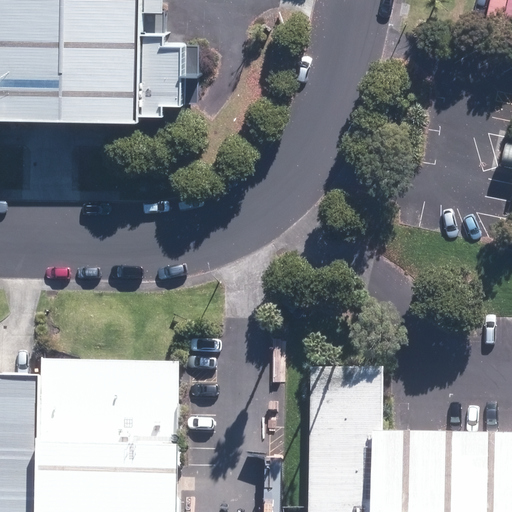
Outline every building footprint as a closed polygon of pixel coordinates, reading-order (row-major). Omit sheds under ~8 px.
[(156,0),(11,0),(10,123),(192,125),(193,48),(156,47),(156,0)] [(58,391),(55,511),(189,511),(191,372),(58,370),(58,391)] [(381,511),(382,452),(382,387),(307,387),(305,511),(381,511)] [(0,511),(55,511),(58,391),(0,390),(0,511)] [(381,511),(511,511),(511,453),(382,452),(381,511)]
